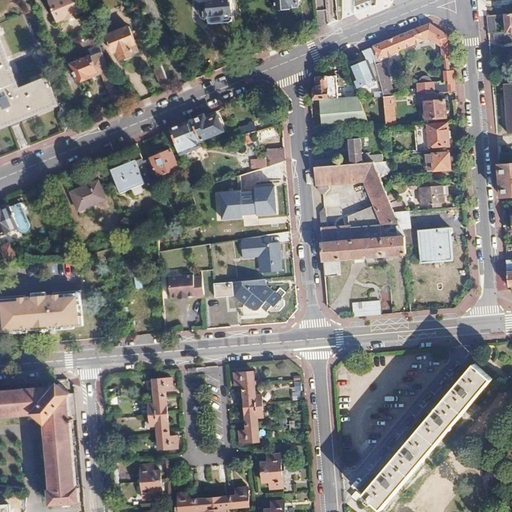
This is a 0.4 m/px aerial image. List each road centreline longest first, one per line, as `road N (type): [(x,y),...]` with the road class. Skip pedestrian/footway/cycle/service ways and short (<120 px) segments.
road 1 (residential): [(465,0),(490,324)]
road 2 (residential): [(0,180),(283,64)]
road 3 (residential): [(314,339),(298,114),(283,64)]
road 4 (residential): [(180,351),(191,457),(232,454),(221,348)]
road 5 (tertiary): [(314,339),(490,324)]
road 6 (residential): [(328,511),(314,339)]
road 7 (residential): [(283,64),(437,0)]
road 8 (residential): [(83,360),(99,511)]
